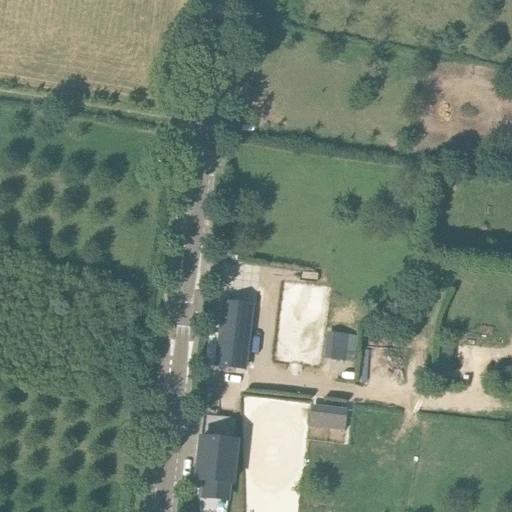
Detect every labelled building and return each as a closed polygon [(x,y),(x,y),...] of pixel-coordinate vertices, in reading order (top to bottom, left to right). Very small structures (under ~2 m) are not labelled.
[(223,303),(216,367),(244,370),(252,306),(223,303)] [(328,333),(325,359),(347,361),(349,335),(328,333)] [(219,335),(209,334),(205,366),(216,367),(219,335)] [(347,410),(311,406),(308,428),(344,432),(347,410)] [(232,441),(234,422),(204,418),(202,437),(199,437),(194,479),(197,479),(194,503),(230,507),(238,442),(232,441)]
